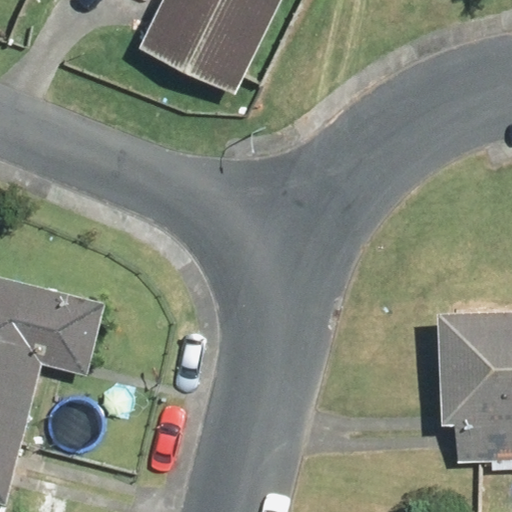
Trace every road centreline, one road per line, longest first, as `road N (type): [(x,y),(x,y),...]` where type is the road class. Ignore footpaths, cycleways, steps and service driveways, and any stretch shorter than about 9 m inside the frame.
road 1 (residential): [(0,114),(306,246)]
road 2 (residential): [(306,246),(276,329),(232,511)]
road 3 (residential): [(511,102),(412,131),(356,175),(306,246)]
